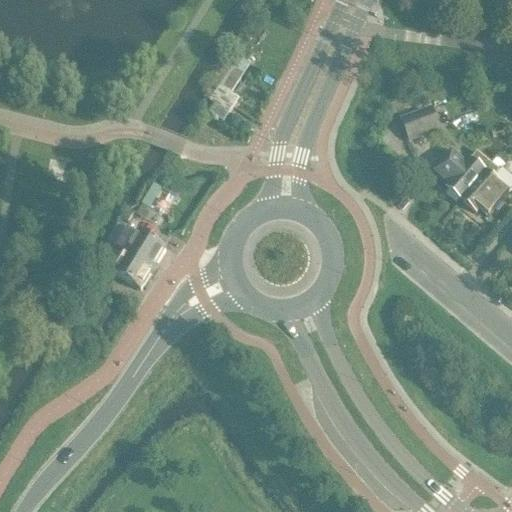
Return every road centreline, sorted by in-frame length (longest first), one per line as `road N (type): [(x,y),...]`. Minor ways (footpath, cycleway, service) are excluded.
road 1 (tertiary): [(458,511),(396,449),(352,386),(317,298)]
road 2 (tertiary): [(281,312),(378,469),(423,511)]
road 3 (tertiary): [(305,211),(301,155),(363,0)]
road 4 (tertiary): [(343,0),(283,133),(266,208)]
road 5 (tertiary): [(27,511),(158,345)]
road 6 (residential): [(511,343),(389,236)]
